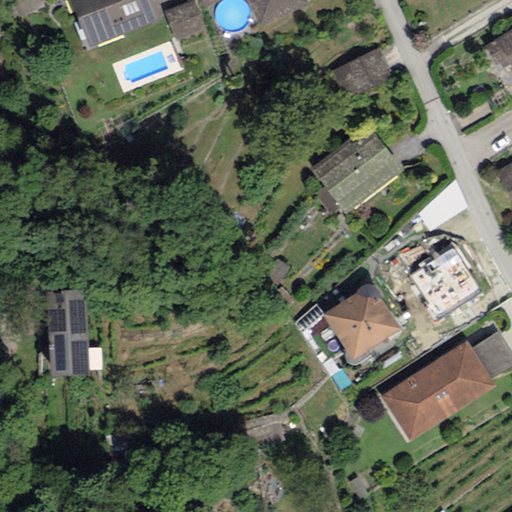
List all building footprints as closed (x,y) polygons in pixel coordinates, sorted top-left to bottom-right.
[(151,0),(71,0),(90,47),(159,20),(151,0)] [(198,0),(203,9),(222,0),(198,0)] [(246,0),(260,29),(309,6),(306,0),(246,0)] [(205,31),(193,1),(164,12),(176,42),(205,31)] [(511,29),(495,39),(510,65),(511,67),(511,29)] [(503,69),(510,65),(495,39),(483,46),(495,67),(500,64),(503,69)] [(378,50),(333,72),(345,98),(391,76),(378,50)] [(369,124),(310,170),(345,215),(404,169),(369,124)] [(511,162),(493,173),(511,206),(511,162)] [(469,209),(454,180),(418,213),(430,233),(469,209)] [(438,317),(481,290),(454,247),(411,274),(438,317)] [(369,285),(323,316),(353,360),(399,330),(369,285)] [(84,291),(47,292),(50,378),(88,376),(88,371),(87,349),(84,291)] [(472,350),(491,380),(511,366),(511,353),(499,333),(472,350)] [(467,342),(381,397),(410,442),(496,387),(491,380),(472,350),(467,342)] [(101,348),(87,349),(88,371),(102,371),(101,348)] [(358,478),(347,485),(354,495),(355,494),(360,501),(369,495),(358,478)]
